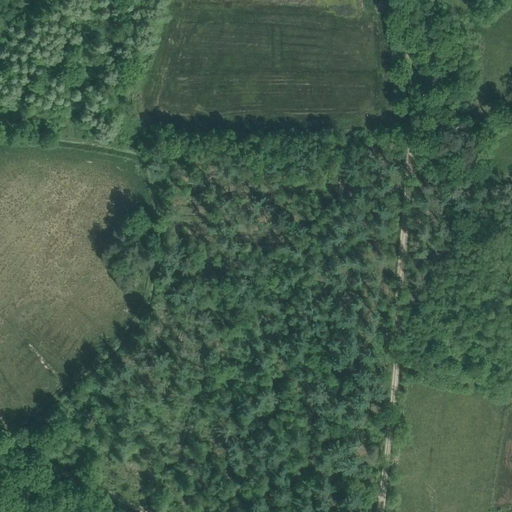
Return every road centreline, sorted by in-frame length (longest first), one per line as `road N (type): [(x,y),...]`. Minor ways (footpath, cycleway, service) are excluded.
road 1 (track): [(380,511),(410,158),(410,51),(396,0)]
road 2 (track): [(0,447),(147,511)]
